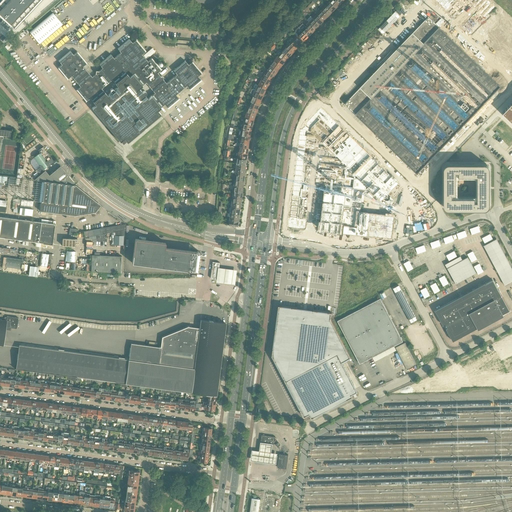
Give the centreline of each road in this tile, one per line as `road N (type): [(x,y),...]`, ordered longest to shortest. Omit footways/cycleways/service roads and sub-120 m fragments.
road 1 (unclassified): [(511,81),(426,3),(338,94),(337,105),(420,186)]
road 2 (unclassified): [(213,232),(149,217),(112,197),(0,70)]
road 3 (secondary): [(266,238),(284,130),(297,100),(384,0)]
road 4 (residential): [(356,0),(276,88),(257,150),(251,193),(260,200)]
road 5 (secondary): [(368,0),(278,108),(260,200)]
road 6 (residential): [(230,421),(0,390)]
road 7 (secondary): [(241,422),(265,245)]
road 8 (unclassified): [(312,433),(309,427),(448,358)]
road 9 (residential): [(0,443),(149,463)]
road 10 (unclassified): [(204,284),(68,278)]
road 11 (unclassified): [(448,358),(389,247)]
road 12 (unknown): [(494,271),(477,239),(463,238),(410,288)]
